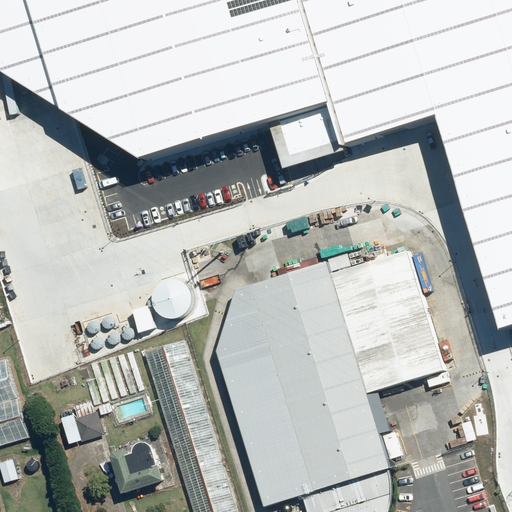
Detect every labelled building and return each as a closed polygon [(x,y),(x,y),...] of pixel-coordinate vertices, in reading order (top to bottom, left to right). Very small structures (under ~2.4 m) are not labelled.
[(511,330),(511,0),(0,0),(0,67),(11,75),(150,161),(277,125),(290,171),(350,154),(349,146),(444,120),(510,331),(511,330)] [(408,189),(407,190),(406,191),(405,191),(403,192),(402,193),(401,194),(400,195),(399,196),(399,198),(398,199),(397,200),(397,202),(397,203),(397,205),(397,206),(397,208),(397,209),(397,211),(398,212),(398,213),(399,215),(400,216),(401,217),(402,218),(403,219),(404,220),(405,221),(407,221),(408,222),(410,222),(411,223),(412,223),(414,223),(415,223),(417,223),(419,222),(420,222),(422,221),(423,220),(425,220),(426,219),(427,217),(428,216),(429,215),(430,213),(431,212),(431,210),(432,209),(432,207),(432,205),(432,204),(432,202),(431,200),(431,199),(430,197),(429,196),(428,194),(427,193),(426,192),(425,191),(423,190),(422,189),(420,189),(418,188),(417,188),(415,188),(413,188),(412,188),(410,189),(408,189)] [(355,206),(358,217),(382,211),(379,199),(355,206)] [(225,348),(269,504),(304,493),(310,511),(390,511),(392,509),(394,495),(392,482),(392,470),(396,466),(375,392),(457,366),(419,242),(245,286),(225,348)] [(192,511),(236,511),(186,340),(146,352),(192,511)] [(6,359),(0,360),(0,403),(18,399),(6,359)] [(0,447),(30,439),(18,399),(0,403),(0,447)] [(79,415),(65,420),(74,446),(109,433),(101,412),(99,413),(95,401),(76,407),(79,415)] [(102,406),(104,415),(114,412),(112,403),(102,406)] [(159,439),(116,454),(130,493),(172,478),(159,439)] [(2,463),(8,483),(21,479),(16,459),(2,463)]
